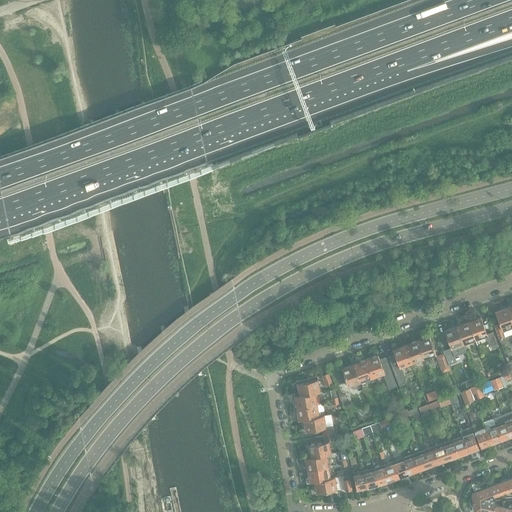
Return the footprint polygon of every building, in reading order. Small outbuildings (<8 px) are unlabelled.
[(511,319),(507,307),(496,311),(500,323),(494,325),(499,339),(505,336),(505,337),(511,334),(511,319)] [(469,321),(475,340),(488,336),(491,346),(497,344),(493,332),(487,334),(481,317),(469,321)] [(469,321),(456,326),(463,344),(475,340),(469,321)] [(466,352),(463,344),(456,326),(444,330),(451,348),(451,349),(454,357),(461,354),(466,352)] [(429,336),(417,340),(424,359),(436,355),(429,336)] [(417,340),(405,345),(412,363),(424,359),(417,340)] [(401,367),(412,363),(405,345),(393,349),(395,354),(388,356),(399,385),(407,382),(401,367)] [(451,348),(443,351),(444,354),(449,365),(456,362),(457,362),(454,357),(452,351),(451,349),(451,348)] [(444,354),(436,357),(443,374),(450,371),(449,365),(444,354)] [(386,357),(380,360),(378,355),(366,359),(373,378),(384,374),(389,389),(397,386),(386,357)] [(366,359),(354,364),(361,382),(373,378),(366,359)] [(349,387),(361,382),(354,364),(342,368),(349,387)] [(500,377),(504,388),(509,386),(507,381),(511,379),(511,377),(510,373),(500,377)] [(328,374),(322,376),(327,387),(332,385),(328,374)] [(297,383),(299,395),(315,393),(320,392),(318,380),(297,383)] [(487,382),(481,384),(485,396),(491,393),(487,382)] [(485,396),(481,384),(471,388),(473,394),(476,393),(478,399),(485,396)] [(469,389),(461,392),(465,404),(474,401),(469,389)] [(429,400),(438,397),(436,391),(427,395),(429,400)] [(295,396),(297,408),(317,405),(315,393),(299,395),(295,396)] [(448,397),(449,400),(450,403),(457,400),(455,394),(448,397)] [(418,407),(420,412),(430,408),(429,404),(428,403),(418,407)] [(299,420),(304,419),(319,416),(317,405),(297,408),(299,420)] [(408,409),(398,413),(400,418),(400,419),(410,416),(408,411),(408,409)] [(398,413),(397,412),(390,415),(392,421),(400,418),(398,413)] [(332,414),(324,415),(319,416),(304,419),(306,431),(322,428),(323,435),(335,433),(332,414)] [(483,422),(485,428),(491,444),(496,442),(496,443),(502,441),(495,424),(493,418),(483,422)] [(505,420),(495,424),(502,441),(507,439),(507,438),(511,436),(505,420)] [(381,428),(379,422),(372,424),(374,431),(381,428)] [(461,430),(463,436),(469,452),(469,453),(475,451),(475,450),(479,448),(470,427),(461,430)] [(492,445),(491,444),(485,428),(475,431),(481,447),(485,446),(486,447),(492,445)] [(336,440),(335,433),(323,435),(325,442),(308,445),(311,457),(326,454),(331,454),(329,442),(336,440)] [(469,452),(463,436),(453,440),(459,457),(465,455),(464,454),(469,452)] [(454,459),(459,457),(453,440),(443,443),(449,459),(453,458),(454,459)] [(449,459),(443,443),(433,447),(439,464),(445,462),(444,461),(449,459)] [(433,447),(423,451),(429,467),(433,465),(434,466),(439,464),(433,447)] [(429,467),(423,451),(413,454),(419,471),(425,469),(425,468),(429,467)] [(308,470),(328,466),(326,454),(311,457),(306,458),(308,470)] [(413,454),(403,458),(409,474),(414,472),(414,473),(419,471),(413,454)] [(409,474),(403,458),(394,461),(400,479),(405,477),(405,476),(409,474)] [(394,481),(400,479),(394,461),(383,465),(389,481),(394,480),(394,481)] [(389,481),(383,465),(374,468),(378,486),(384,484),(383,483),(389,481)] [(310,482),(315,481),(330,478),(328,466),(308,470),(310,482)] [(374,468),(363,471),(367,487),(372,486),(373,487),(378,486),(374,468)] [(367,488),(367,487),(363,471),(353,473),(357,490),(361,489),(362,490),(367,489),(367,488)] [(335,477),(330,478),(315,481),(317,493),(338,489),(335,477)] [(352,491),(350,479),(343,481),(346,492),(352,491)] [(491,486),(490,486),(494,496),(498,494),(500,499),(506,499),(503,493),(507,491),(508,492),(511,490),(511,485),(510,479),(507,480),(506,479),(501,481),(501,482),(497,484),(497,483),(491,485),(491,486)] [(472,499),(472,502),(494,500),(494,496),(490,486),(487,487),(487,486),(481,488),(482,489),(474,492),(472,498),(473,499),(472,499)] [(493,511),(495,505),(494,500),(472,502),(473,506),(473,507),(476,511),(477,511),(493,511)]
